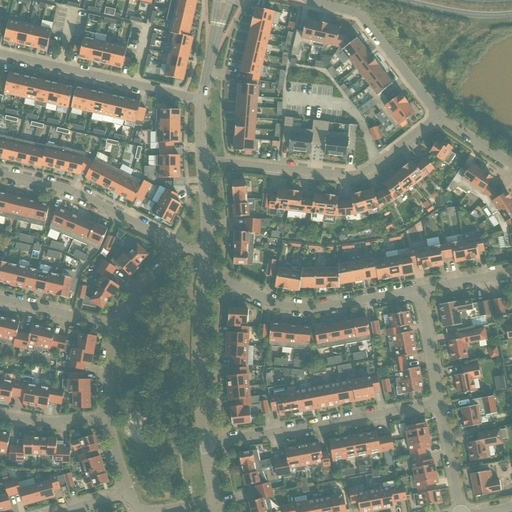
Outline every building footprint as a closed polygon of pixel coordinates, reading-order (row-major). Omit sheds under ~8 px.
[(193,15),(195,5),(177,1),(175,11),(193,15)] [(278,25),(281,13),(255,8),(255,10),(254,10),(252,19),(278,25)] [(190,26),(193,15),(175,11),(172,22),(190,26)] [(89,14),(87,20),(98,23),(100,17),(89,14)] [(268,34),(271,24),(278,25),(252,19),(250,28),(251,28),(250,30),(268,34)] [(15,43),(19,22),(8,20),(4,41),(15,43)] [(312,46),(317,22),(306,20),(303,32),(296,30),(291,55),(298,56),(301,43),(312,46)] [(25,46),(30,25),(19,22),(15,43),(25,46)] [(188,36),(190,26),(172,22),(170,33),(174,34),(175,34),(188,37),(188,36)] [(323,48),(328,25),(317,22),(312,46),(323,48)] [(36,48),(40,27),(30,25),(25,46),(36,48)] [(339,47),(346,37),(338,35),(340,28),(329,25),(328,25),(323,48),(323,49),(324,44),(339,47)] [(51,30),(40,27),(36,48),(47,51),(48,45),(55,46),(56,41),(49,40),(51,30)] [(250,30),(248,40),(266,44),(268,34),(250,30)] [(74,46),(73,51),(80,52),(79,58),(90,61),(95,40),(96,34),(85,32),(84,37),(81,47),(74,46)] [(170,33),(168,43),(172,44),(190,48),(192,37),(188,36),(188,37),(175,34),(174,34),(170,33)] [(364,48),(356,38),(350,43),(346,37),(339,47),(349,60),(364,48)] [(100,63),(105,42),(95,40),(90,61),(100,63)] [(245,51),(264,55),(266,44),(248,40),(245,51)] [(111,66),(116,45),(105,42),(100,63),(111,66)] [(187,59),(190,48),(172,44),(170,55),(187,59)] [(124,57),(127,47),(116,45),(111,66),(122,68),(123,62),(130,64),(131,59),(124,57)] [(356,68),(371,56),(370,56),(364,48),(349,60),(356,68)] [(245,51),(243,61),(261,65),(264,55),(245,51)] [(165,54),(163,64),(167,65),(185,70),(187,59),(170,55),(165,54)] [(363,77),(378,65),(371,56),(356,68),(363,77)] [(257,81),(261,65),(243,61),(240,72),(248,74),(246,79),(257,81)] [(182,80),(185,70),(167,65),(165,76),(182,80)] [(366,89),(385,75),(378,66),(378,65),(363,77),(369,86),(366,89)] [(329,74),(335,70),(332,66),(326,71),(329,74)] [(332,78),(338,74),(335,70),(329,74),(332,78)] [(15,96),(20,75),(9,72),(4,93),(15,96)] [(25,98),(30,77),(20,75),(15,96),(25,98)] [(381,92),(392,84),(385,75),(366,89),(373,98),(371,100),(375,105),(385,97),(381,92)] [(36,101),(41,80),(30,77),(25,98),(35,101),(36,101)] [(259,97),(260,86),(257,85),(257,81),(246,79),(246,85),(239,84),(238,95),(259,97)] [(46,103),(51,82),(41,80),(36,101),(35,101),(34,105),(46,108),(47,103),(46,103)] [(57,106),(62,85),(51,82),(46,103),(47,103),(57,106)] [(348,89),(344,84),(339,87),(343,92),(348,89)] [(73,87),(62,85),(57,106),(68,108),(73,87)] [(82,111),(87,90),(76,87),(71,108),(82,111)] [(352,95),(348,89),(343,92),(347,98),(352,95)] [(92,113),(97,92),(87,90),(82,111),(92,113)] [(103,115),(108,94),(97,92),(92,113),(103,115)] [(114,118),(118,97),(108,94),(103,115),(114,118)] [(388,119),(408,103),(400,94),(389,103),(385,97),(375,105),(380,111),(381,110),(382,111),(388,119)] [(256,108),(256,97),(259,97),(238,95),(237,106),(256,108)] [(124,120),(129,99),(118,97),(114,118),(124,120)] [(135,121),(140,102),(129,99),(124,120),(123,126),(134,129),(135,125),(135,123),(135,121)] [(405,121),(415,113),(408,104),(408,103),(388,119),(395,128),(399,125),(401,127),(406,123),(405,121)] [(255,118),(256,108),(237,106),(236,117),(255,118)] [(146,109),(139,108),(136,120),(142,122),(142,121),(143,121),(146,109)] [(156,121),(161,121),(179,121),(179,110),(156,110),(156,121)] [(254,129),(255,118),(236,117),(236,118),(235,128),(254,129)] [(299,152),(302,129),(292,128),(293,118),(285,117),(282,142),(289,143),(288,151),(299,152)] [(318,146),(321,121),(313,120),(312,130),(302,129),(299,152),(310,153),(311,146),(318,146)] [(179,132),(179,121),(161,121),(161,131),(161,132),(179,132)] [(335,156),(338,133),(328,132),(329,122),(321,121),(318,146),(325,147),(324,155),(335,156)] [(354,150),(357,125),(349,124),(347,137),(338,136),(338,133),(335,156),(346,157),(347,150),(354,150)] [(380,139),(376,127),(369,129),(374,141),(380,139)] [(253,139),(254,129),(235,128),(234,137),(235,137),(235,139),(258,140),(253,139)] [(179,143),(179,132),(161,132),(161,131),(156,131),(156,143),(159,143),(159,149),(172,149),(172,143),(179,143)] [(15,161),(20,140),(7,137),(2,158),(15,161)] [(257,152),(258,140),(235,139),(234,150),(245,151),(245,154),(251,154),(251,152),(257,152)] [(28,164),(33,143),(20,140),(15,161),(28,164)] [(448,165),(455,155),(450,151),(452,148),(443,142),(441,145),(436,142),(429,153),(448,165)] [(46,146),(45,145),(33,143),(28,164),(41,167),(42,165),(41,165),(46,146)] [(54,168),(59,147),(46,144),(45,145),(46,146),(41,165),(42,165),(54,168)] [(67,171),(72,150),(59,147),(54,168),(67,171)] [(172,155),(172,149),(159,149),(159,155),(156,155),(156,167),(178,167),(179,156),(172,155)] [(87,173),(93,162),(84,157),(85,153),(72,150),(67,171),(80,174),(81,170),(87,173)] [(97,184),(108,164),(95,157),(93,162),(87,173),(85,177),(97,184)] [(426,158),(420,162),(429,173),(434,169),(426,158)] [(429,173),(420,162),(415,166),(412,161),(408,164),(401,169),(402,169),(414,185),(429,173)] [(109,190),(119,170),(108,164),(97,184),(109,190)] [(460,168),(454,177),(448,187),(454,191),(457,187),(466,194),(468,191),(481,172),(471,165),(466,172),(460,168)] [(178,178),(178,167),(156,167),(156,178),(178,178)] [(402,169),(393,176),(405,192),(414,185),(402,169)] [(121,196),(131,176),(119,170),(109,190),(121,196)] [(484,174),(481,172),(468,191),(478,197),(482,201),(492,191),(487,185),(492,177),(485,173),(484,174)] [(135,198),(141,186),(143,182),(131,176),(121,196),(133,202),(135,198)] [(405,192),(393,176),(383,184),(386,188),(380,191),(387,204),(395,200),(405,192)] [(144,181),(143,182),(141,186),(148,189),(150,184),(144,181)] [(231,182),(233,200),(247,199),(245,181),(231,182)] [(142,201),(148,189),(141,186),(135,198),(142,201)] [(162,194),(157,204),(175,214),(180,204),(175,201),(178,195),(166,189),(163,194),(162,194)] [(387,204),(380,191),(375,194),(373,189),(362,192),(361,192),(367,212),(378,208),(387,204)] [(290,191),(289,191),(277,190),(277,196),(270,195),(269,209),(269,216),(276,217),(277,210),(287,211),(290,191)] [(289,190),(289,191),(290,191),(287,211),(306,213),(307,199),(301,198),(302,192),(298,192),(298,191),(289,190)] [(498,197),(492,191),(482,201),(486,205),(493,215),(511,202),(510,199),(511,199),(506,192),(498,197)] [(361,192),(362,192),(361,192),(353,194),(353,195),(349,196),(351,201),(344,202),(345,216),(355,215),(367,212),(361,192)] [(0,216),(5,218),(10,195),(0,193),(0,216)] [(269,209),(270,195),(263,194),(261,208),(269,209)] [(326,195),(325,195),(314,194),(313,200),(307,199),(306,213),(324,215),(326,195)] [(18,221),(23,199),(10,196),(11,196),(10,195),(5,218),(18,221)] [(325,195),(326,195),(324,215),(336,216),(345,216),(344,202),(338,202),(338,197),(334,196),(325,195)] [(31,224),(36,202),(23,199),(18,221),(31,224)] [(253,199),(247,200),(247,199),(233,200),(234,217),(248,216),(248,210),(254,210),(253,199)] [(36,202),(31,224),(30,229),(42,232),(44,227),(49,205),(36,202)] [(511,217),(511,202),(493,215),(499,225),(502,231),(511,226),(511,217),(511,218),(511,217)] [(175,214),(157,204),(155,203),(150,213),(170,223),(175,214)] [(61,234),(70,214),(58,208),(49,229),(61,234)] [(74,239),(83,219),(70,214),(61,234),(74,239)] [(86,245),(95,224),(83,219),(74,239),(86,245)] [(107,230),(95,224),(86,245),(98,250),(107,230)] [(259,234),(259,227),(246,226),(245,232),(235,232),(234,248),(253,249),(254,233),(259,234)] [(511,226),(502,231),(504,235),(503,236),(505,248),(511,247),(511,248),(511,226)] [(9,231),(2,230),(1,236),(7,238),(9,231)] [(26,242),(27,235),(21,234),(19,241),(26,242)] [(34,237),(27,235),(26,242),(32,244),(34,237)] [(110,251),(111,247),(115,238),(108,235),(103,248),(110,251)] [(481,237),(463,241),(467,261),(466,261),(475,260),(475,259),(479,258),(478,252),(484,251),(481,237)] [(56,249),(58,243),(51,241),(50,248),(56,249)] [(467,261),(463,241),(445,244),(448,258),(453,257),(454,263),(466,261),(467,261)] [(21,251),(23,245),(16,243),(15,250),(21,251)] [(64,244),(58,243),(56,249),(63,251),(64,244)] [(135,243),(124,254),(127,256),(126,256),(136,266),(137,266),(147,255),(135,243)] [(34,244),(33,251),(39,252),(41,246),(34,244)] [(442,259),(448,258),(445,244),(427,248),(431,267),(443,265),(442,259)] [(29,246),(23,245),(21,251),(28,253),(29,246)] [(252,265),(253,249),(234,248),(233,264),(252,265)] [(431,267),(427,248),(409,251),(409,254),(410,254),(412,265),(417,264),(419,270),(423,269),(431,268),(431,267)] [(53,258),(54,252),(48,250),(46,257),(53,258)] [(79,259),(82,253),(76,250),(73,256),(79,259)] [(61,253),(54,252),(53,258),(59,260),(61,253)] [(88,256),(82,253),(79,259),(85,262),(88,256)] [(136,266),(126,256),(127,256),(124,254),(120,258),(117,255),(108,263),(104,260),(100,266),(111,274),(115,268),(115,267),(116,266),(118,268),(120,267),(130,276),(138,268),(137,266),(136,266)] [(414,274),(412,265),(410,254),(409,254),(398,256),(402,276),(414,274)] [(402,276),(398,256),(386,258),(390,278),(402,276)] [(374,261),(375,261),(374,258),(362,260),(366,280),(377,278),(378,277),(374,261)] [(386,258),(375,261),(374,261),(378,277),(377,278),(378,280),(382,280),(390,278),(386,258)] [(266,275),(273,277),(276,260),(269,259),(266,275)] [(366,280),(362,260),(350,262),(354,282),(366,280)] [(354,282),(350,262),(338,264),(339,285),(354,282)] [(13,286),(18,266),(8,263),(3,283),(13,286)] [(299,288),(302,271),(298,271),(299,265),(291,263),(290,269),(287,289),(299,291),(300,288),(299,288)] [(339,285),(338,264),(338,268),(327,268),(327,288),(326,288),(335,288),(339,288),(339,285)] [(24,288),(29,268),(18,266),(13,286),(24,288)] [(108,279),(111,274),(100,266),(96,272),(97,273),(95,276),(100,280),(96,286),(99,288),(99,287),(111,295),(113,297),(119,286),(108,279)] [(287,289),(290,269),(278,267),(275,287),(279,288),(287,290),(287,289)] [(34,291),(39,270),(29,268),(24,288),(34,291)] [(315,288),(315,268),(302,268),(302,271),(299,288),(300,288),(315,288)] [(327,288),(327,268),(315,268),(315,288),(326,288),(327,288)] [(45,293),(50,273),(39,270),(34,291),(45,293)] [(55,296),(60,275),(50,273),(45,293),(55,296)] [(78,279),(60,275),(55,296),(66,298),(68,291),(75,292),(78,279)] [(102,308),(111,295),(99,287),(99,288),(91,300),(85,296),(87,287),(79,285),(76,298),(83,300),(82,304),(95,307),(97,304),(102,308)] [(497,315),(504,313),(501,298),(493,300),(497,315)] [(480,316),(492,314),(489,301),(477,303),(472,304),(471,300),(457,302),(456,301),(439,305),(443,328),(461,325),(460,319),(467,318),(466,310),(473,309),(478,308),(480,316)] [(229,309),(228,327),(235,327),(241,327),(247,327),(247,323),(248,310),(229,309)] [(385,326),(386,330),(399,327),(399,328),(410,325),(408,311),(388,315),(390,324),(385,326)] [(366,318),(353,320),(357,342),(371,340),(366,318)] [(19,322),(8,319),(3,339),(3,338),(2,343),(6,344),(8,340),(14,341),(13,346),(20,348),(23,335),(17,333),(19,322)] [(357,342),(353,320),(340,323),(344,345),(357,342)] [(378,321),(370,322),(373,335),(380,334),(378,321)] [(344,345),(340,323),(327,325),(331,347),(344,345)] [(260,324),(259,338),(266,338),(267,325),(260,324)] [(282,348),(284,325),(270,324),(269,346),(282,348)] [(38,352),(43,327),(32,325),(29,336),(23,335),(20,348),(27,349),(28,344),(34,346),(34,351),(38,352)] [(295,349),(297,327),(284,325),(282,348),(295,349)] [(331,347),(327,325),(314,328),(318,350),(331,347)] [(55,330),(43,327),(38,352),(42,353),(44,348),(50,349),(51,348),(57,349),(60,336),(54,335),(55,330)] [(247,327),(241,327),(235,327),(235,333),(227,332),(227,345),(247,346),(248,327),(247,327)] [(311,328),(297,327),(295,349),(309,350),(311,328)] [(400,333),(399,328),(399,327),(386,330),(387,337),(392,336),(393,342),(389,343),(389,348),(414,343),(412,331),(400,333)] [(486,339),(484,328),(455,334),(456,340),(448,341),(452,361),(467,358),(464,343),(486,339)] [(80,334),(77,349),(93,352),(96,336),(80,334)] [(67,338),(60,336),(57,349),(64,351),(67,338)] [(416,355),(414,343),(389,348),(390,351),(395,351),(396,357),(391,358),(393,365),(406,363),(404,357),(416,355)] [(246,365),(247,346),(227,345),(226,357),(233,358),(233,364),(246,365)] [(499,356),(498,347),(489,348),(491,358),(499,356)] [(91,365),(93,352),(77,349),(73,349),(69,368),(82,370),(84,363),(91,365)] [(407,369),(406,363),(393,365),(394,372),(399,371),(400,377),(395,380),(396,383),(420,379),(418,367),(407,369)] [(473,379),(475,378),(481,377),(478,364),(461,367),(462,374),(454,375),(458,394),(475,391),(473,379)] [(226,376),(228,388),(248,386),(246,367),(233,369),(234,375),(226,376)] [(69,392),(73,392),(89,392),(89,379),(82,379),(82,373),(69,373),(69,392)] [(495,377),(496,384),(505,382),(504,375),(495,377)] [(20,383),(18,396),(24,397),(23,404),(35,407),(38,386),(32,385),(33,378),(21,376),(20,383)] [(371,377),(359,379),(362,400),(375,397),(373,391),(380,390),(377,377),(371,378),(371,377)] [(362,400),(359,379),(347,382),(351,402),(362,400)] [(391,392),(389,379),(381,380),(384,393),(391,392)] [(423,390),(420,379),(396,383),(397,387),(402,387),(403,394),(423,390)] [(11,395),(18,396),(20,383),(1,380),(0,388),(0,400),(10,402),(11,395)] [(351,402),(347,382),(335,384),(339,404),(351,402)] [(339,404),(335,384),(323,386),(327,406),(339,404)] [(48,402),(55,403),(57,389),(38,386),(35,407),(47,409),(48,402)] [(250,405),(248,386),(228,388),(229,401),(236,400),(237,406),(242,406),(243,406),(250,405)] [(327,406),(323,386),(311,388),(315,409),(327,406)] [(287,387),(268,390),(272,410),(278,409),(279,415),(292,413),(288,393),(287,387)] [(315,409),(311,388),(300,391),(303,411),(315,409)] [(64,391),(57,389),(55,403),(61,404),(64,391)] [(303,411),(300,391),(288,393),(292,413),(303,411)] [(90,408),(89,392),(73,392),(74,408),(90,408)] [(464,428),(481,425),(481,423),(487,422),(486,415),(496,413),(493,396),(476,399),(477,405),(461,408),(464,428)] [(269,414),(269,413),(267,400),(259,402),(262,415),(269,414)] [(243,410),(243,406),(242,406),(237,406),(230,407),(232,424),(251,422),(250,410),(243,410)] [(405,426),(408,439),(428,435),(426,423),(405,426)] [(490,457),(488,446),(492,445),(494,443),(494,441),(501,439),(507,438),(505,429),(500,430),(499,429),(477,433),(479,440),(467,443),(471,461),(490,457)] [(10,434),(0,431),(0,452),(6,453),(10,434)] [(377,431),(364,434),(368,454),(387,451),(384,437),(378,439),(377,431)] [(368,454),(364,434),(353,436),(356,456),(368,454)] [(84,453),(84,454),(91,452),(98,450),(93,435),(80,439),(80,440),(72,442),(75,450),(82,448),(84,453)] [(430,447),(428,435),(408,439),(410,451),(411,451),(412,457),(425,454),(424,448),(430,447)] [(356,456),(353,436),(341,438),(345,458),(356,456)] [(391,436),(384,437),(387,451),(394,449),(391,436)] [(40,454),(40,438),(24,437),(24,440),(17,440),(17,447),(16,460),(27,461),(27,454),(40,454)] [(62,462),(63,449),(63,442),(56,442),(57,439),(40,438),(40,454),(52,455),(52,462),(62,462)] [(345,458),(341,438),(329,440),(332,461),(345,458)] [(319,442),(307,444),(311,464),(312,469),(316,468),(316,463),(322,462),(323,467),(330,466),(328,452),(321,454),(319,442)] [(311,464),(307,444),(296,446),(301,471),(305,470),(305,465),(311,464)] [(287,460),(281,461),(283,474),(284,478),(291,477),(289,468),(295,467),(297,472),(301,471),(296,446),(285,449),(287,460)] [(238,454),(242,470),(260,466),(257,450),(252,451),(238,454)] [(84,453),(78,455),(80,462),(83,474),(90,472),(89,472),(103,468),(99,456),(93,458),(91,452),(84,454),(84,453)] [(426,461),(425,454),(412,457),(413,463),(412,463),(415,475),(435,472),(433,459),(426,461)] [(283,474),(281,461),(274,463),(276,476),(283,474)] [(261,470),(260,466),(242,470),(245,485),(255,483),(256,486),(267,483),(261,470)] [(91,478),(85,480),(87,488),(94,486),(94,487),(107,483),(103,468),(89,472),(90,472),(91,478)] [(499,480),(492,481),(490,471),(486,472),(486,471),(470,474),(474,497),(490,494),(490,493),(501,491),(499,480)] [(437,484),(435,472),(415,475),(417,488),(419,493),(419,494),(432,491),(431,485),(437,484)] [(64,475),(67,488),(74,486),(71,473),(64,475)] [(50,481),(35,485),(40,501),(55,496),(54,490),(60,488),(57,476),(49,477),(50,481)] [(40,501),(35,485),(20,489),(17,480),(11,481),(14,494),(20,493),(24,505),(40,501)] [(8,496),(14,494),(11,481),(4,483),(7,493),(0,494),(0,511),(11,508),(8,496)] [(256,486),(258,493),(270,489),(269,483),(256,486)] [(383,509),(378,484),(374,485),(374,490),(368,491),(371,511),(383,509)] [(393,502),(399,501),(397,489),(391,490),(391,488),(384,490),(382,484),(378,484),(383,509),(394,507),(393,502)] [(368,491),(367,486),(363,487),(363,492),(357,493),(356,488),(348,490),(351,503),(358,502),(359,511),(365,511),(371,511),(368,491)] [(404,488),(397,489),(399,501),(406,499),(404,488)] [(272,496),(270,489),(258,493),(259,499),(249,502),(251,511),(271,511),(268,497),(272,496)] [(438,490),(432,491),(419,494),(419,493),(418,494),(420,506),(441,502),(438,490)] [(346,511),(343,495),(331,497),(333,511),(346,511)] [(333,511),(331,497),(319,499),(321,511),(333,511)] [(321,511),(319,499),(307,501),(309,511),(321,511)] [(309,511),(307,501),(295,504),(289,506),(289,511),(309,511)]
